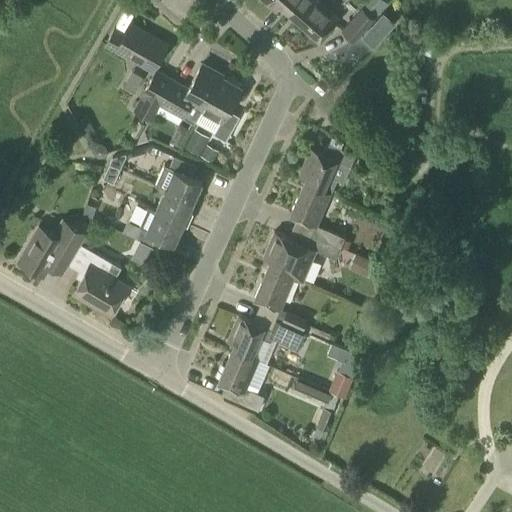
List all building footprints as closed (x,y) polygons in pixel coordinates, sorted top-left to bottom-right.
[(0,0),(0,9),(4,12),(10,0),(0,0)] [(287,11),(296,0),(262,0),(275,11),(280,5),(287,11)] [(316,0),(296,0),(287,11),(319,41),(338,20),(316,0)] [(373,7),(366,1),(341,30),(354,41),(384,6),(378,1),(373,7)] [(167,44),(130,23),(127,30),(116,24),(105,43),(116,49),(153,70),(167,44)] [(172,79),(159,105),(194,123),(202,108),(204,109),(221,77),(221,78),(222,75),(202,64),(188,87),(173,79),(172,79)] [(159,105),(172,79),(155,70),(133,110),(151,119),(159,105)] [(240,88),(221,78),(221,77),(204,109),(222,120),(240,88)] [(230,140),(241,146),(256,121),(244,114),(230,140)] [(194,128),(184,147),(198,155),(209,136),(194,128)] [(332,137),(331,137),(329,143),(340,148),(343,142),(332,137)] [(206,144),(200,155),(212,162),(218,150),(206,144)] [(302,183),(322,191),(336,159),(310,148),(299,174),(305,176),(302,183)] [(114,183),(120,169),(120,168),(127,153),(112,157),(103,179),(114,183)] [(164,190),(191,203),(201,181),(173,169),(164,190)] [(309,221),(322,191),(302,183),(290,212),(309,221)] [(188,210),(191,203),(164,190),(155,210),(155,211),(182,224),(183,222),(188,224),(192,212),(188,210)] [(155,211),(155,210),(147,207),(139,226),(141,227),(136,239),(157,248),(162,237),(174,242),(182,224),(155,211)] [(62,269),(64,271),(68,264),(80,243),(87,232),(61,216),(51,234),(39,226),(18,261),(44,276),(50,265),(51,263),(62,269)] [(311,234),(340,246),(344,236),(316,224),(311,234)] [(265,268),(293,279),(294,276),(287,273),(300,243),(275,232),(264,258),(269,260),(265,268)] [(335,258),(340,246),(311,234),(306,245),(335,258)] [(112,262),(80,243),(68,264),(84,274),(73,293),(110,315),(127,286),(106,273),(112,262)] [(373,262),(368,274),(379,279),(384,266),(373,262)] [(280,308),(293,279),(265,268),(253,297),(274,306),(274,305),(280,308)] [(301,331),(302,330),(307,319),(286,309),(281,321),(280,322),(301,331)] [(251,358),(252,357),(265,325),(236,313),(226,339),(233,342),(230,349),(251,358)] [(280,322),(281,321),(275,319),(268,334),(297,347),(305,331),(302,330),(301,331),(280,322)] [(257,359),(252,357),(251,358),(230,349),(217,379),(232,386),(227,396),(257,409),(263,394),(246,387),(257,359)] [(344,397),(353,377),(336,370),(328,390),(344,397)] [(327,401),(331,392),(297,378),(293,387),(327,401)] [(324,441),(328,431),(325,430),(332,411),(323,407),(316,426),(317,426),(313,437),(324,441)]
